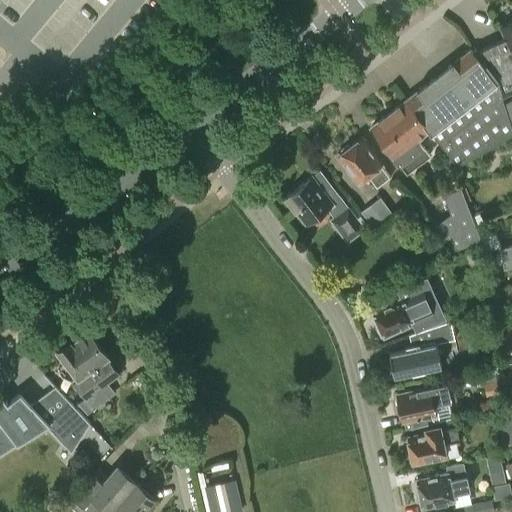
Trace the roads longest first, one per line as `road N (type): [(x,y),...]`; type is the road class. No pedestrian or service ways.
road 1 (residential): [(385,511),(342,329),(192,129)]
road 2 (tertiary): [(0,277),(192,129)]
road 3 (tertiary): [(192,129),(356,0)]
road 4 (unclassified): [(191,511),(149,361)]
